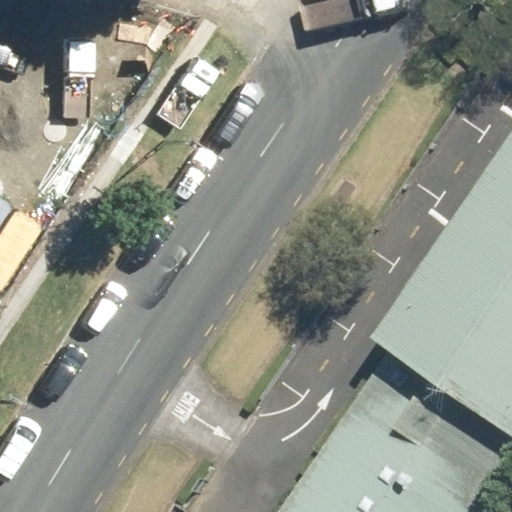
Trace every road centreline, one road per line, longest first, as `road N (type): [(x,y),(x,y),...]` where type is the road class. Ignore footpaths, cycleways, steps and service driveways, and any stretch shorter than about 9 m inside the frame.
road 1 (tertiary): [(33,511),(364,0)]
road 2 (unknown): [(142,341),(218,424),(262,435),(301,423),(340,392),(511,134)]
